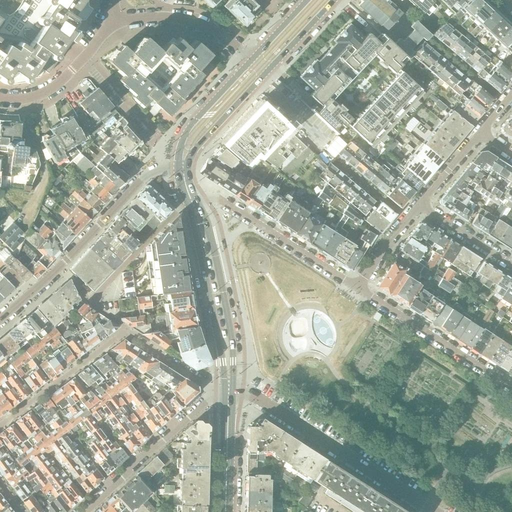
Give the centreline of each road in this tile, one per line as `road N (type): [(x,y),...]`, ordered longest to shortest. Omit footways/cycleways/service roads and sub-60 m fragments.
road 1 (residential): [(0,317),(143,177),(182,167)]
road 2 (residential): [(434,511),(267,404),(228,393)]
road 3 (secondary): [(228,393),(231,334),(212,242),(191,203)]
road 4 (secondary): [(191,203),(228,393)]
road 5 (residential): [(358,288),(226,203),(191,203)]
road 6 (residential): [(511,388),(358,288)]
road 7 (residential): [(86,511),(215,392)]
road 8 (residential): [(0,426),(126,329)]
road 9 (residential): [(114,20),(187,20),(222,36),(256,67)]
road 10 (residential): [(114,20),(56,84),(36,95),(0,97)]
road 11 (residential): [(90,302),(191,203)]
road 12 (secondary): [(256,67),(190,140),(182,167)]
